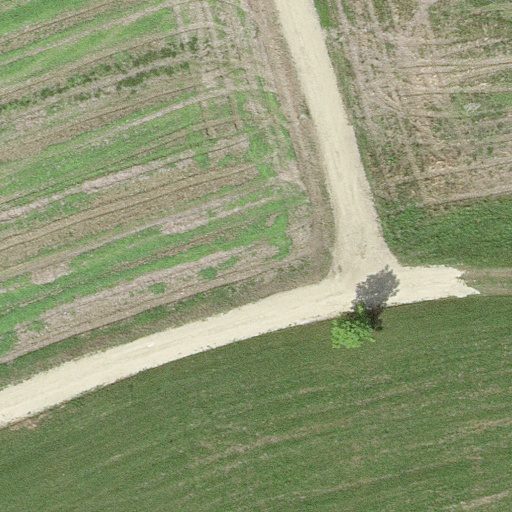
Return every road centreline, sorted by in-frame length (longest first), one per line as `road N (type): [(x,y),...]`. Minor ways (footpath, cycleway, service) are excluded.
road 1 (track): [(285,0),(352,239),(349,283),(0,405)]
road 2 (track): [(349,283),(511,280)]
